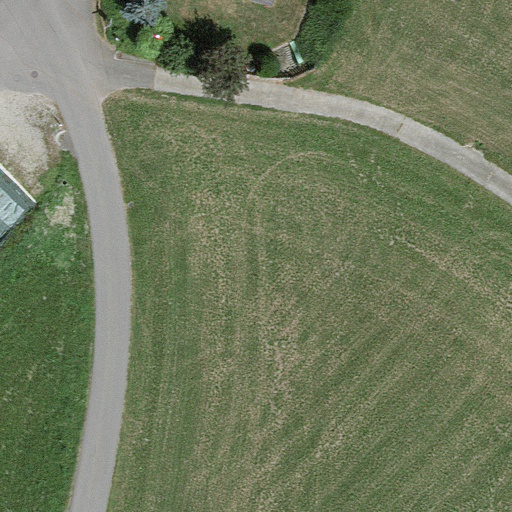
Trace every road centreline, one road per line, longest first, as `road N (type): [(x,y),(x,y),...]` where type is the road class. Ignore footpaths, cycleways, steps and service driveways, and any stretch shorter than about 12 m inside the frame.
road 1 (unclassified): [(50,30),(76,81),(104,186),(116,336),(98,511)]
road 2 (track): [(511,191),(390,121),(146,75),(76,81)]
